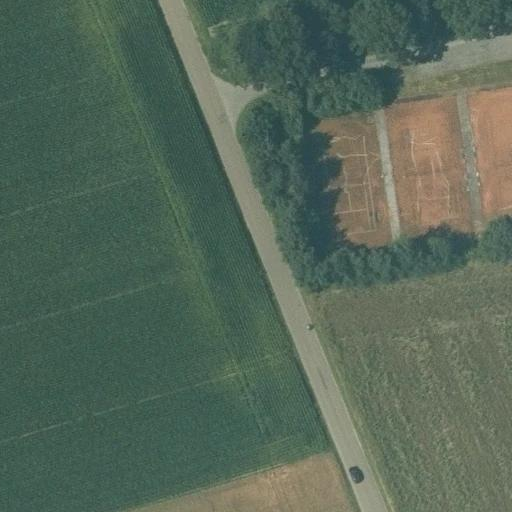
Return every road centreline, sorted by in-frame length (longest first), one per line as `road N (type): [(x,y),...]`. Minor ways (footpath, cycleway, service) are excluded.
road 1 (unclassified): [(347,445),(171,0)]
road 2 (residential): [(511,381),(347,445)]
